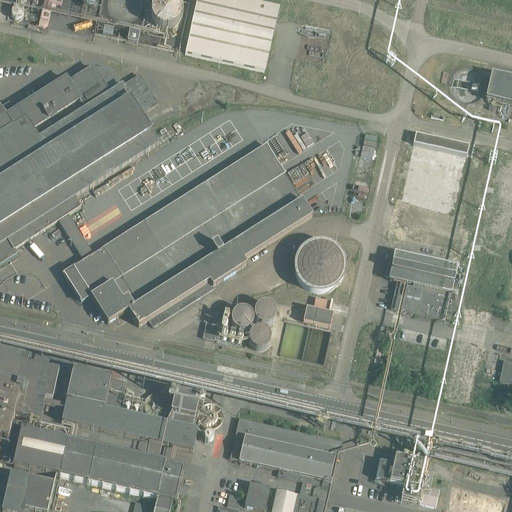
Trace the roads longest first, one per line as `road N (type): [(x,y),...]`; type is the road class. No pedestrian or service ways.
road 1 (unclassified): [(511,446),(0,329)]
road 2 (unknown): [(379,244),(325,231),(152,339),(124,348)]
road 3 (unknown): [(361,310),(482,335),(511,326)]
